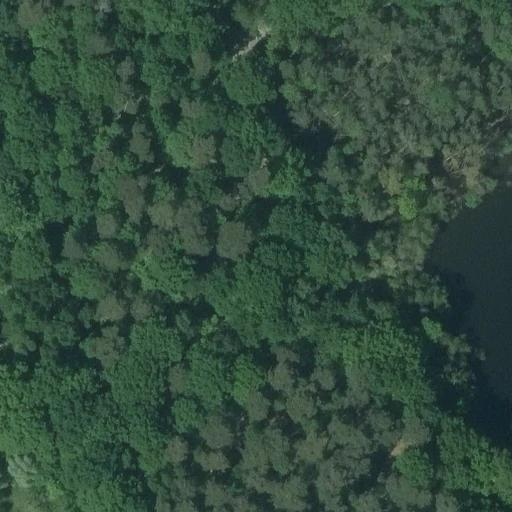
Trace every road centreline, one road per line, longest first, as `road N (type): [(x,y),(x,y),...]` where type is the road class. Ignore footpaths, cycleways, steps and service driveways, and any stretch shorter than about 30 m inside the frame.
road 1 (track): [(487,511),(308,171),(207,0)]
road 2 (track): [(449,0),(233,39)]
road 3 (track): [(91,511),(0,342)]
